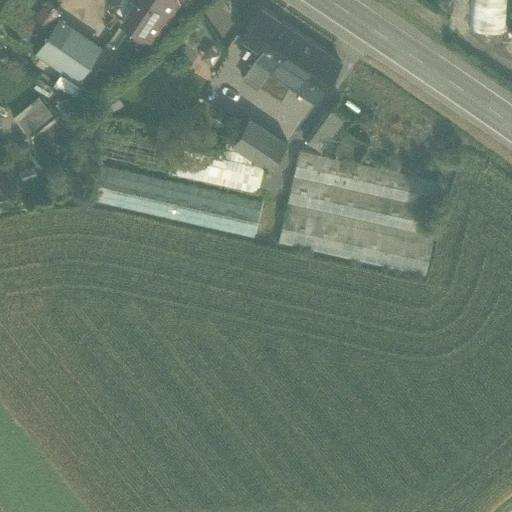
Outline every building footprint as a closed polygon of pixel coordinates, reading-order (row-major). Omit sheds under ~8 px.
[(157,12),(139,0),(116,0),(110,9),(152,37),(165,18),(157,12)] [(164,0),(139,0),(157,12),(164,0)] [(46,5),(36,18),(44,23),(53,10),(46,5)] [(301,38),(261,10),(242,38),(261,51),(254,63),(267,72),(274,60),(282,65),(301,38)] [(97,48),(59,22),(38,53),(76,79),(97,48)] [(338,64),(301,38),(282,65),(274,60),(267,72),(311,102),(338,64)] [(254,63),(243,79),(256,87),(267,72),(254,63)] [(50,115),(38,100),(31,105),(43,121),(50,115)] [(31,105),(14,119),(26,134),(43,121),(31,105)] [(331,113),(309,141),(321,150),(343,122),(331,113)] [(60,114),(30,136),(45,156),(75,134),(60,114)] [(287,144),(249,118),(231,144),(263,166),(269,170),(287,144)] [(174,146),(94,126),(88,153),(168,172),(168,171),(174,147),(174,146)] [(360,146),(344,135),(334,150),(352,162),(360,146)] [(263,166),(231,144),(222,142),(218,158),(234,161),(263,168),(263,166)] [(174,147),(168,171),(229,184),(234,161),(218,158),(174,147)] [(352,162),(298,149),(286,200),(416,230),(445,184),(352,162)] [(263,168),(234,161),(229,184),(263,192),(267,172),(262,171),(263,168)] [(261,201),(97,164),(89,200),(253,238),(261,201)] [(416,230),(286,200),(277,243),(424,277),(434,234),(416,230)]
